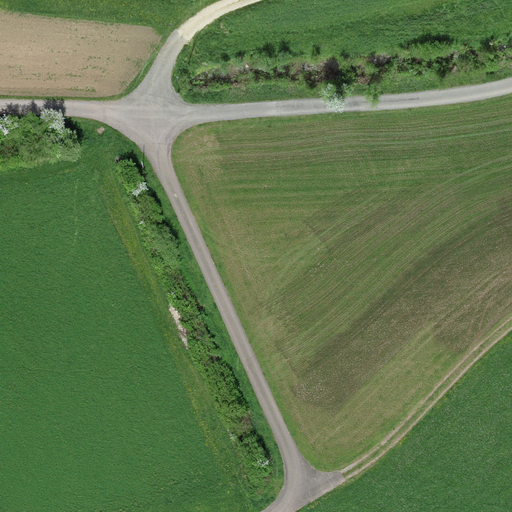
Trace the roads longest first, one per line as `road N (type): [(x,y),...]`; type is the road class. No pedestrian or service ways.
road 1 (unclassified): [(154,114),(160,152),(294,454),(302,494),(284,511)]
road 2 (unclassified): [(511,86),(464,97),(154,114)]
road 3 (track): [(302,494),(370,455),(470,355),(511,326)]
road 4 (track): [(154,114),(174,45),(197,24),(257,0)]
road 5 (unclassified): [(154,114),(0,108)]
